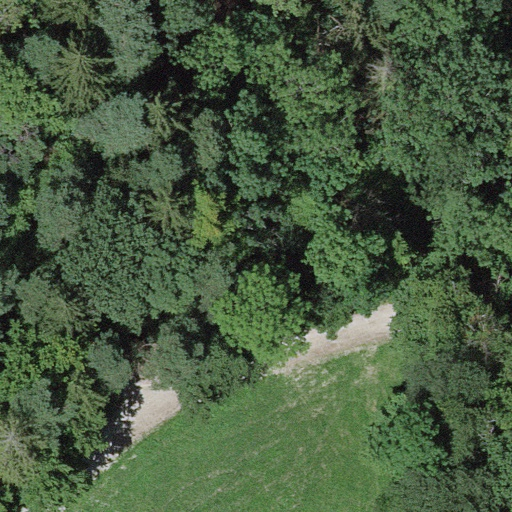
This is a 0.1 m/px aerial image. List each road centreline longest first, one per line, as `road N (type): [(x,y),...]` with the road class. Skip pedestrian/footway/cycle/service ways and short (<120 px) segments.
road 1 (track): [(40,511),(130,416),(276,349),(511,292)]
road 2 (track): [(0,364),(130,416)]
